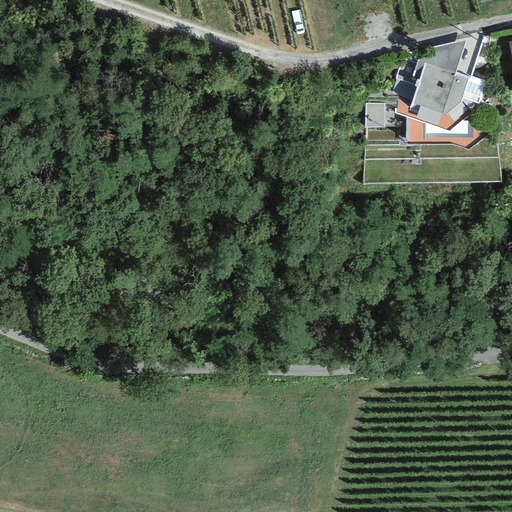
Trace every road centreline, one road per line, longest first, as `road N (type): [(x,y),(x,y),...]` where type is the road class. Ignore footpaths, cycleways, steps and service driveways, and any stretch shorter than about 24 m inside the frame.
road 1 (unclassified): [(511,356),(388,369),(146,372),(0,333)]
road 2 (track): [(108,0),(310,68),(511,26)]
